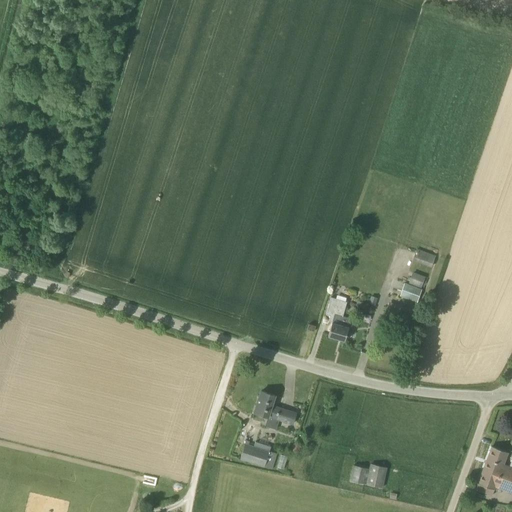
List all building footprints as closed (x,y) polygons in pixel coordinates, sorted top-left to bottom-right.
[(431,267),(436,256),(417,249),(413,260),(431,267)] [(421,287),(425,277),(413,273),(409,283),(421,287)] [(421,289),(404,283),(399,296),(416,302),(421,289)] [(377,298),(370,296),(368,303),(374,305),(377,298)] [(343,319),(344,317),(343,316),(347,302),(331,298),(326,315),(330,316),(343,319)] [(413,332),(420,314),(389,302),(382,321),(413,332)] [(343,319),(330,316),(329,321),(332,322),(328,336),(345,341),(350,322),(351,319),(344,317),(343,319)] [(294,424),(296,413),(272,405),(275,395),(261,391),(254,413),(269,418),(269,416),(294,424)] [(271,447),(255,442),(253,446),(244,443),(239,458),(272,469),(277,454),(269,451),(271,447)] [(511,493),(511,467),(504,465),(508,452),(491,446),(486,460),(486,461),(485,463),(485,464),(478,483),(477,483),(478,483),(476,489),(492,495),(495,487),(511,493)] [(382,488),(387,468),(370,463),(369,469),(353,465),(349,480),(382,488)]
